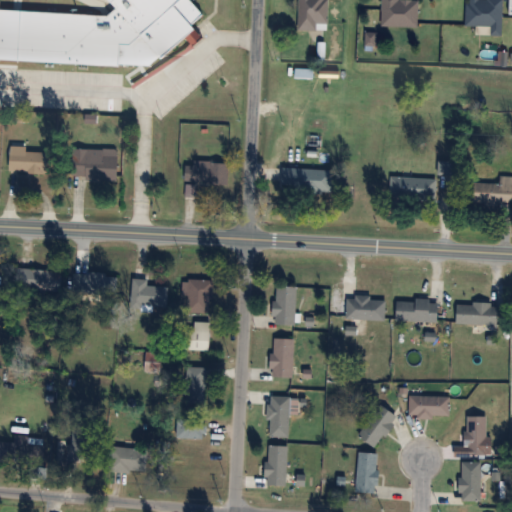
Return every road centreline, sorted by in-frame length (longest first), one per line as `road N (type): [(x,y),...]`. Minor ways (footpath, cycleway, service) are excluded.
road 1 (residential): [(232,511),(248,239)]
road 2 (secondary): [(511,252),(248,239)]
road 3 (secondary): [(248,239),(0,227)]
road 4 (residential): [(248,239),(257,0)]
road 5 (residential): [(232,511),(0,492)]
